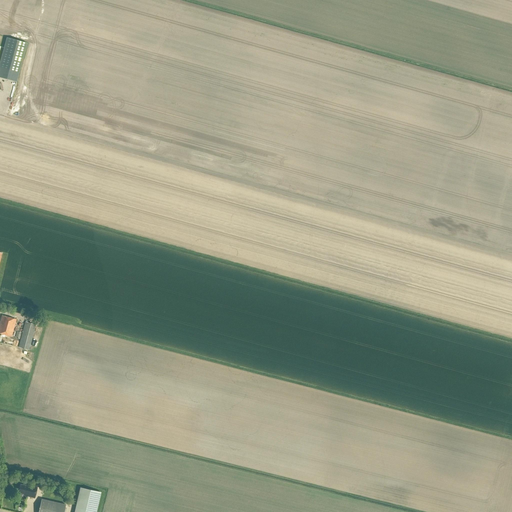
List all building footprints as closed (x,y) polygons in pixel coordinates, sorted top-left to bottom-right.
[(27,43),(7,38),(0,63),(0,67),(19,73),(27,43)] [(0,333),(12,337),(16,319),(2,316),(0,321),(0,333)] [(25,322),(18,347),(29,350),(36,325),(25,322)] [(20,484),(19,488),(18,493),(24,494),(23,495),(35,498),(37,487),(26,485),(26,486),(20,484)] [(80,488),(74,511),(96,511),(100,492),(80,488)] [(64,511),(66,505),(41,499),(38,511),(64,511)]
